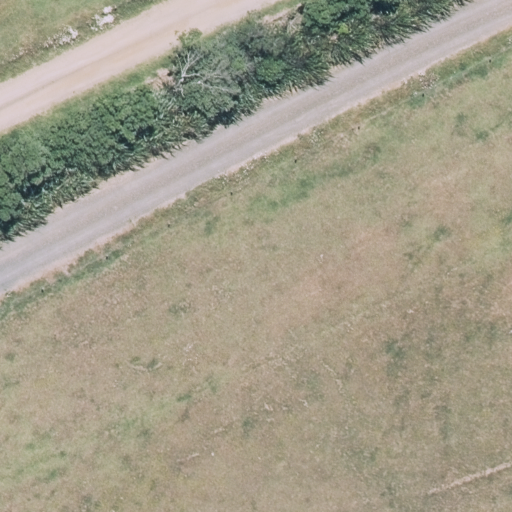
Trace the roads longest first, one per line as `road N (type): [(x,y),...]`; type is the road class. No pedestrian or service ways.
road 1 (track): [(0,269),(511,7)]
road 2 (track): [(223,0),(0,112)]
